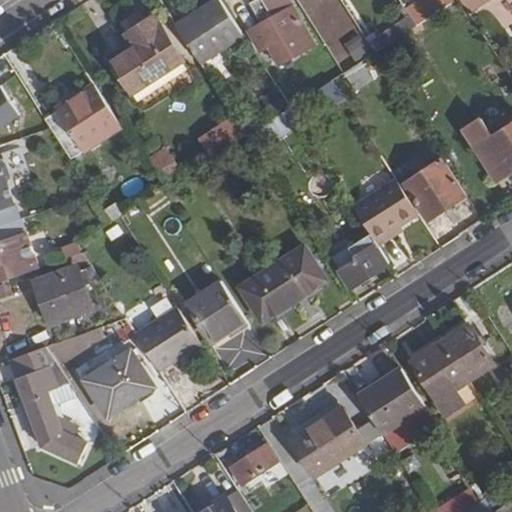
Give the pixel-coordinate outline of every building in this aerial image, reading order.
[(214,0),(176,24),(201,64),(245,36),(221,0),(214,0)] [(270,47),(279,65),(315,44),(289,0),(255,0),(251,3),(262,22),(249,31),(262,52),(270,47)] [(438,0),(414,0),(404,6),(413,23),(442,8),(438,0)] [(461,0),(469,12),(487,0),(461,0)] [(155,16),(127,34),(134,46),(112,62),(133,95),(185,61),(155,16)] [(345,73),(353,85),(356,91),(373,79),(368,70),(381,61),(375,53),(345,73)] [(342,94),(333,80),(319,90),(328,104),(342,94)] [(43,116),(71,158),(122,125),(94,83),(43,116)] [(0,126),(21,113),(1,84),(0,84),(0,126)] [(263,112),(285,98),(278,86),(255,101),(263,112)] [(291,107),(247,135),(257,150),(301,122),(291,107)] [(199,139),(211,158),(247,135),(235,116),(199,139)] [(481,120),(465,130),(497,179),(511,169),(511,123),(491,136),(481,120)] [(144,160),(159,182),(179,169),(165,146),(144,160)] [(0,226),(22,220),(0,156),(0,226)] [(429,219),(466,195),(443,158),(406,183),(429,219)] [(354,205),(378,243),(392,233),(390,229),(418,211),(396,178),(354,205)] [(118,200),(104,209),(113,222),(126,213),(118,200)] [(22,220),(0,226),(0,283),(41,269),(23,219),(22,220)] [(351,289),(390,263),(371,233),(335,257),(342,268),(339,270),(351,289)] [(241,284),(262,318),(269,314),(271,316),(328,279),(305,243),(241,284)] [(37,281),(52,323),(92,309),(77,267),(37,281)] [(232,334),(250,323),(222,279),(187,301),(214,342),(230,331),(232,334)] [(134,333),(159,370),(203,342),(178,304),(134,333)] [(443,341),(469,381),(494,365),(468,325),(443,341)] [(458,389),(469,381),(443,341),(413,361),(438,401),(458,389)] [(63,429),(54,404),(49,390),(69,382),(70,382),(47,347),(11,360),(43,445),(78,462),(87,441),(63,429)] [(156,387),(132,349),(85,379),(110,416),(156,387)] [(359,395),(384,434),(426,406),(401,368),(359,395)] [(49,390),(54,404),(74,396),(69,382),(49,390)] [(458,389),(438,401),(449,418),(469,405),(458,389)] [(342,406),(293,438),(317,477),(366,445),(342,406)] [(268,445),(232,468),(243,485),(259,475),(267,487),(286,474),(268,445)] [(226,495),(236,511),(252,511),(237,488),(226,495)] [(484,495),(486,498),(495,511),(505,504),(494,488),(484,495)] [(236,511),(226,495),(198,511),(236,511)] [(486,498),(465,511),(493,511),(495,511),(486,498)] [(511,511),(511,499),(505,504),(495,511),(511,511)]
